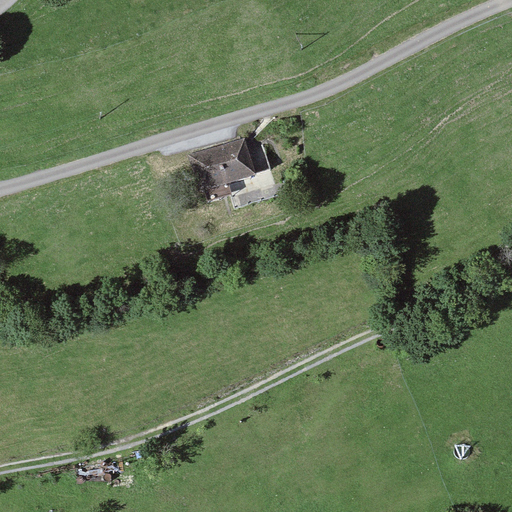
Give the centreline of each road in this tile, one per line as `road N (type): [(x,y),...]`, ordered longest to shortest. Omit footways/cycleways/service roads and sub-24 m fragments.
road 1 (track): [(511,249),(419,317),(160,433),(0,470)]
road 2 (residential): [(0,190),(332,87),(510,0)]
